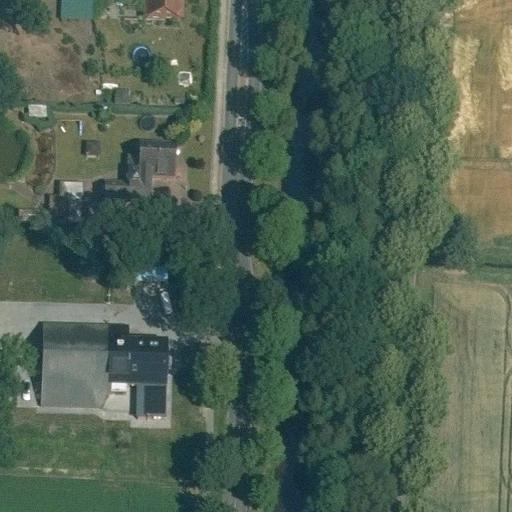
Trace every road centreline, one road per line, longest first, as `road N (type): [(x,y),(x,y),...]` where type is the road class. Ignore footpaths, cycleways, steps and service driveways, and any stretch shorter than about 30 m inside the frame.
road 1 (tertiary): [(232,511),(240,317),(231,204),(243,0)]
road 2 (unclassified): [(393,511),(416,0)]
